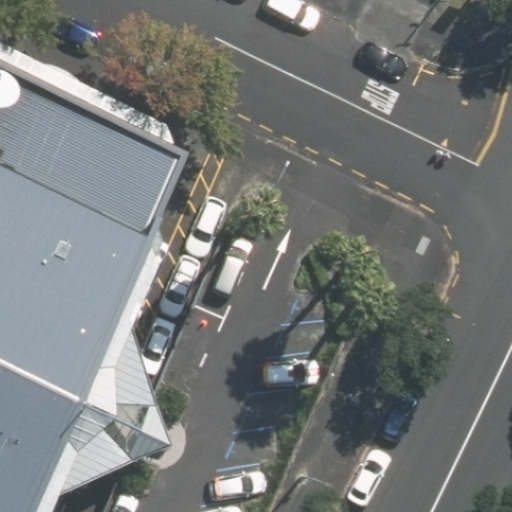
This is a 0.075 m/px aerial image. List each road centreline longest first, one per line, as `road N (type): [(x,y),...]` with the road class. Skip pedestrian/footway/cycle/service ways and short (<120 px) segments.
road 1 (residential): [(137,0),(511,179)]
road 2 (secondary): [(511,342),(429,511)]
